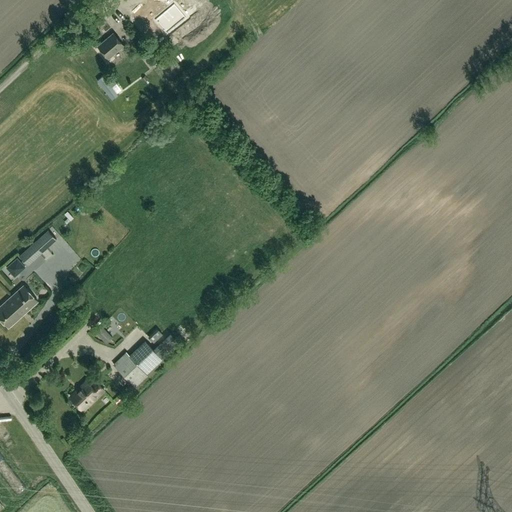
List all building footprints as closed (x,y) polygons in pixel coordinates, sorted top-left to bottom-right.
[(154,16),(177,0),(150,0),(145,4),(154,16)] [(170,8),(151,24),(153,28),(154,27),(157,31),(160,34),(159,35),(162,38),(181,22),(170,8)] [(113,33),(98,46),(108,59),(124,46),(113,33)] [(112,99),(118,95),(113,87),(117,84),(111,76),(106,79),(104,76),(97,81),(112,99)] [(74,205),(69,207),(73,216),(77,214),(74,205)] [(28,265),(56,239),(47,230),(19,256),(28,265)] [(14,276),(24,266),(15,256),(4,267),(14,276)] [(0,317),(9,327),(38,301),(24,285),(0,306),(0,317)] [(110,317),(117,325),(123,319),(116,312),(110,317)] [(98,327),(108,338),(115,332),(105,321),(98,327)] [(148,337),(153,342),(162,334),(156,328),(150,335),(148,337)] [(181,344),(177,340),(166,351),(170,355),(181,344)] [(113,364),(135,387),(156,367),(136,347),(129,354),(126,352),(113,364)] [(82,389),(72,398),(82,410),(99,394),(104,389),(97,381),(92,386),(87,381),(81,387),(82,389)] [(25,440),(16,446),(33,470),(42,464),(25,440)]
